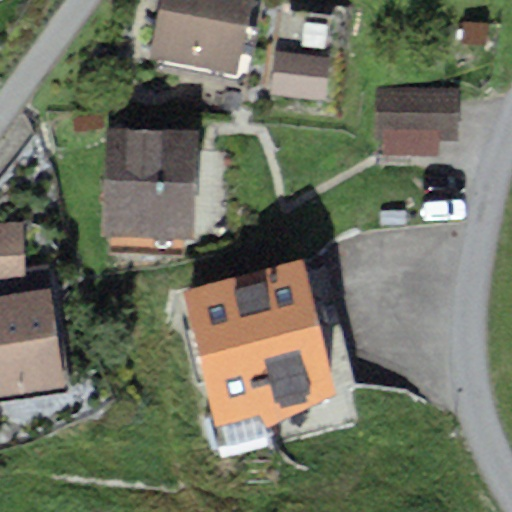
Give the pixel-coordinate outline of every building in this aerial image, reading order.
[(251,0),(161,0),(151,58),(237,74),(251,0)] [(328,56),(273,51),(269,95),(323,101),(328,56)] [(457,89),(376,88),(376,137),(383,137),(383,155),(438,156),(439,141),(456,141),(457,89)] [(196,131),(101,129),(99,236),(193,238),(196,131)] [(21,223),(0,224),(0,300),(22,297),(21,223)] [(301,257),(178,289),(217,439),(272,424),(337,393),(301,257)] [(0,300),(0,400),(64,390),(47,292),(22,297),(0,300)]
